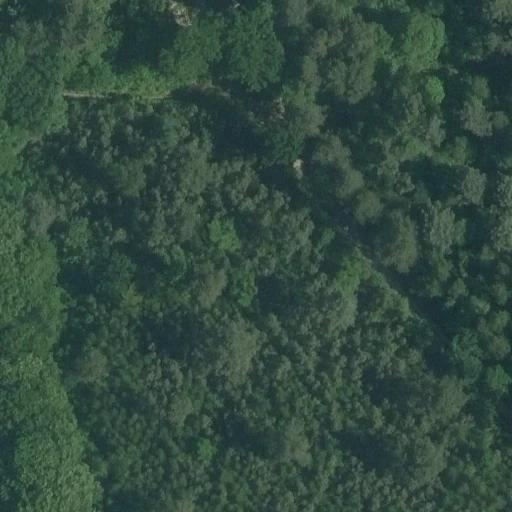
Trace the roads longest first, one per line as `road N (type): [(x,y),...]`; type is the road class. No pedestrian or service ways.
road 1 (track): [(258,108),(511,416)]
road 2 (track): [(511,60),(321,106),(258,108)]
road 3 (track): [(0,351),(29,511)]
road 4 (track): [(258,108),(174,0)]
